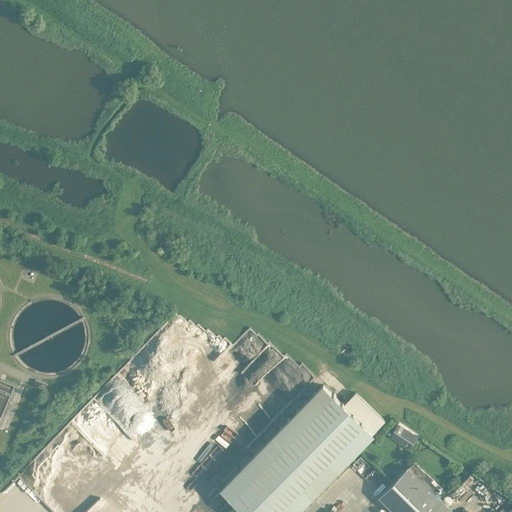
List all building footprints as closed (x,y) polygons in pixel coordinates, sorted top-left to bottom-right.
[(193,316),(172,339),(183,349),(189,343),(194,349),(202,340),(200,339),(210,328),(202,320),(199,322),(193,316)] [(218,347),(222,341),(213,335),(209,341),(218,347)] [(196,375),(183,363),(180,366),(192,378),(196,375)] [(102,382),(94,389),(103,400),(111,393),(102,382)] [(363,441),(364,442),(366,440),(365,439),(372,431),(363,422),(364,421),(361,418),(360,420),(354,413),(355,412),(353,410),(352,411),(343,403),(344,402),(342,400),(341,401),(335,394),(336,393),(333,391),(332,392),(323,383),(315,390),(314,389),(312,391),(313,393),(307,399),(306,398),(304,400),(305,401),(299,408),(297,407),(295,409),(296,410),(290,416),(289,415),(287,417),(288,418),(282,425),(281,424),(279,426),(280,427),(222,486),(233,497),(232,498),(234,500),(235,499),(242,506),(241,507),(243,509),(245,508),(248,511),(293,511),(312,492),(313,494),(315,491),(314,490),(321,484),(322,485),(324,483),(323,482),(329,475),(330,476),(332,474),(331,473),(338,467),(339,468),(341,466),(340,464),(346,458),(347,459),(349,457),(348,456),(354,449),(355,451),(358,448),(356,447),(363,441)] [(389,435),(409,448),(418,434),(397,421),(389,435)] [(455,511),(405,462),(376,491),(396,511),(455,511)] [(459,483),(448,494),(454,499),(465,489),(459,483)] [(335,501),(345,511),(353,511),(355,511),(341,495),(335,501)]
